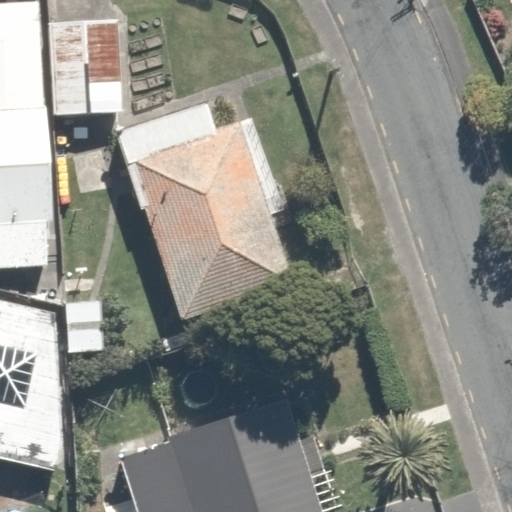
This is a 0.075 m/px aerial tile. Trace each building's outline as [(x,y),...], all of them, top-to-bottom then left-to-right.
[(0,273),(57,269),(36,0),(31,0),(0,2),(0,273)] [(128,17),(50,19),(52,114),(130,112),(128,17)] [(194,99),(99,129),(160,324),(285,285),(233,119),(203,128),(194,99)] [(132,273),(93,285),(110,342),(149,331),(132,273)] [(61,418),(51,308),(0,295),(0,465),(47,477),(61,418)] [(310,511),(271,386),(155,422),(160,438),(98,457),(114,508),(101,511),(310,511)]
